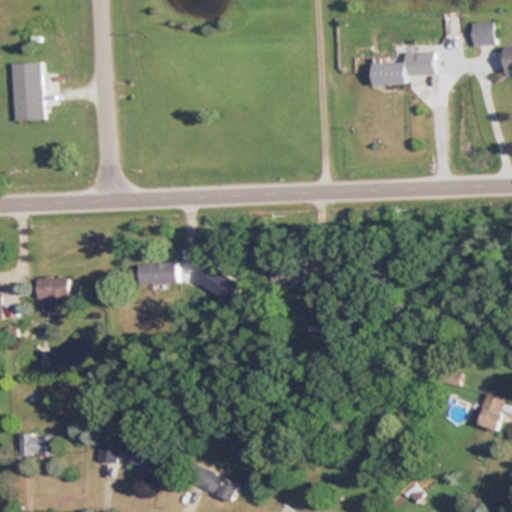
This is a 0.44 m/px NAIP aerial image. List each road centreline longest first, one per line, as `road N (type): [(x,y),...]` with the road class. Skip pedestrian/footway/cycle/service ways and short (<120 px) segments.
road 1 (tertiary): [(0,199),(511,180)]
road 2 (residential): [(118,194),(106,0)]
